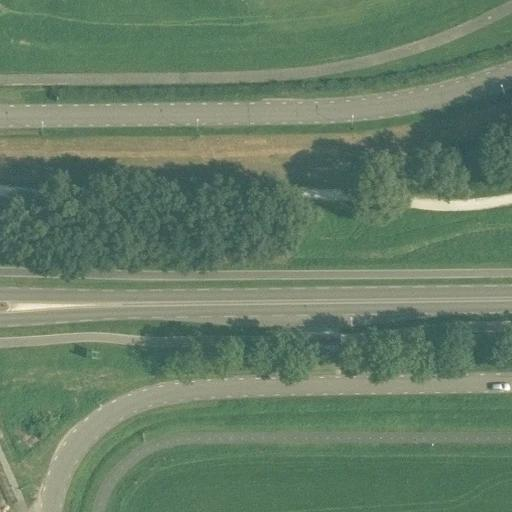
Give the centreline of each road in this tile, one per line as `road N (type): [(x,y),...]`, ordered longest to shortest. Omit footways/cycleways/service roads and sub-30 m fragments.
road 1 (tertiary): [(50,511),(64,461),(80,439),(147,396),(511,382)]
road 2 (unclassified): [(511,74),(355,109),(0,117)]
road 3 (primary): [(511,299),(114,304)]
